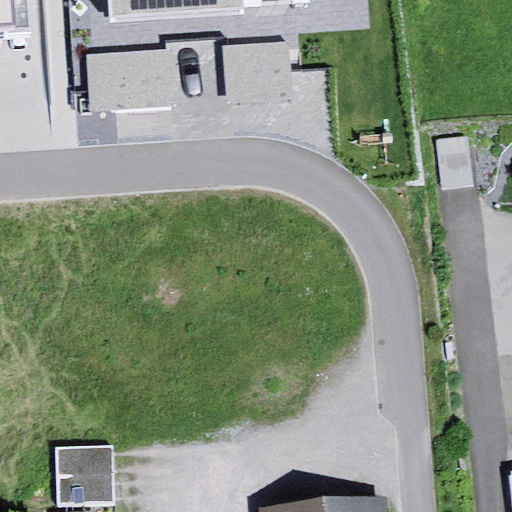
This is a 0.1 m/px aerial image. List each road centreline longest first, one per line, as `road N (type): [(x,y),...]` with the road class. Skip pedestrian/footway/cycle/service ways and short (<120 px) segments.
road 1 (residential): [(423,511),(385,259),(334,189),(262,159),(0,178)]
road 2 (residential): [(511,466),(483,215)]
